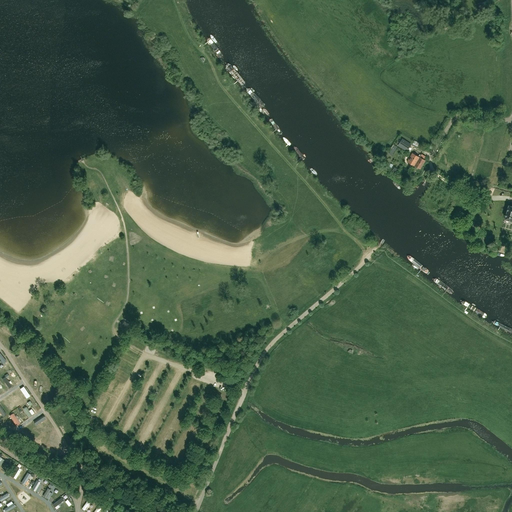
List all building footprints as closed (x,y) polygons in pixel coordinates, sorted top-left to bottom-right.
[(411,144),(403,139),(399,144),(407,149),(411,144)] [(397,147),(394,145),(389,153),(392,155),(397,147)] [(414,166),(420,157),(412,153),(407,162),(414,166)] [(420,169),(425,160),(423,159),(425,157),(421,155),(420,157),(414,166),(414,167),(415,166),(420,169)] [(508,230),(511,231),(511,222),(504,221),(501,230),(504,231),(505,226),(509,227),(508,230)] [(127,330),(130,325),(124,321),(121,326),(127,330)] [(35,350),(24,359),(27,362),(38,354),(35,350)] [(14,400),(17,398),(11,389),(8,391),(14,400)] [(3,398),(6,402),(3,404),(7,409),(13,405),(6,396),(3,398)] [(33,401),(31,397),(21,405),(24,408),(33,401)] [(36,405),(28,411),(30,414),(31,413),(34,416),(36,414),(34,411),(38,408),(36,405)] [(42,414),(35,418),(38,424),(43,422),(41,418),(44,417),(42,414)] [(65,422),(67,426),(77,422),(75,418),(65,422)] [(45,439),(42,448),(57,452),(60,443),(45,439)] [(0,465),(0,467),(2,470),(10,462),(6,458),(0,465)] [(17,474),(22,469),(20,467),(12,474),(16,478),(19,475),(17,474)] [(11,485),(9,487),(18,494),(20,491),(11,485)] [(53,488),(48,497),(52,499),(57,490),(53,488)] [(12,501),(16,497),(11,492),(7,497),(12,501)] [(24,499),(33,505),(35,502),(26,496),(24,499)] [(84,507),(86,511),(96,505),(94,501),(84,507)]
